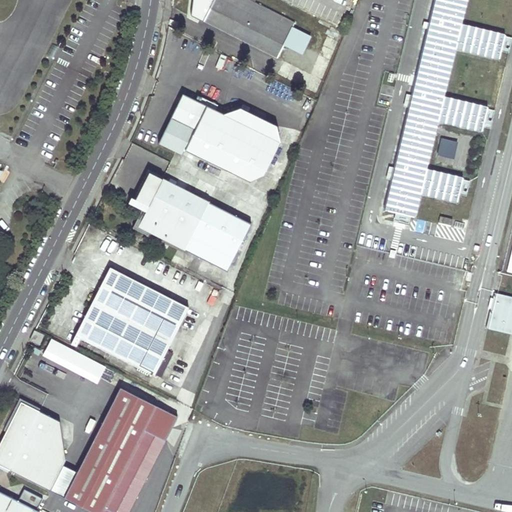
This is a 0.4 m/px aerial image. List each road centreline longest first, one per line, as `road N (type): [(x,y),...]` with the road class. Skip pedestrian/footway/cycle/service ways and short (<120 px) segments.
road 1 (unclassified): [(172,511),(193,459),(219,443),(343,467),(371,454),(461,361),(476,298)]
road 2 (unclassified): [(0,350),(120,113),(151,0)]
